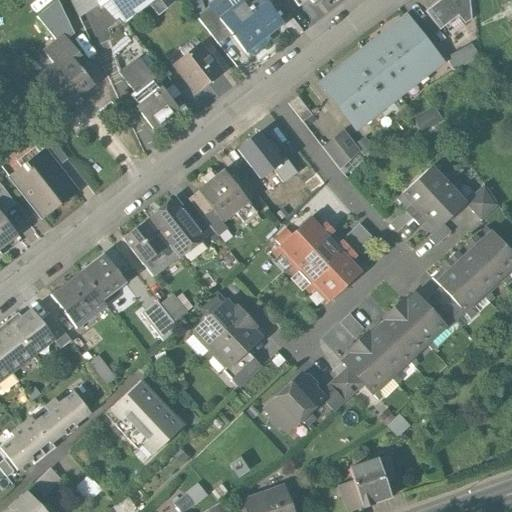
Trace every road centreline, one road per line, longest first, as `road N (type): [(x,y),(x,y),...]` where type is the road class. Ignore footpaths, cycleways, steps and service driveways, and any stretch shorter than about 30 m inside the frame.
road 1 (residential): [(259,89),(400,263),(289,354)]
road 2 (residential): [(0,293),(259,89)]
road 3 (residential): [(259,89),(362,0)]
road 4 (unknown): [(0,496),(97,411)]
